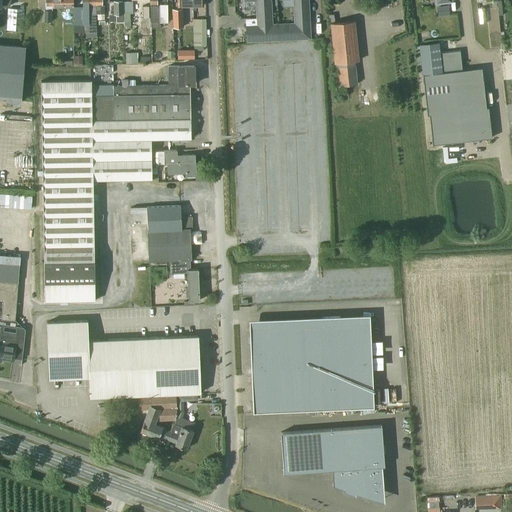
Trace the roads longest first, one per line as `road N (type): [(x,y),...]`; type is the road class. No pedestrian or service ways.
road 1 (unclassified): [(215,511),(231,458),(213,59)]
road 2 (unknown): [(251,432),(365,419),(391,433),(398,489),(384,505),(344,502),(261,461)]
road 3 (primary): [(193,511),(0,440)]
road 4 (unknown): [(466,0),(474,36),(494,64),(511,164)]
